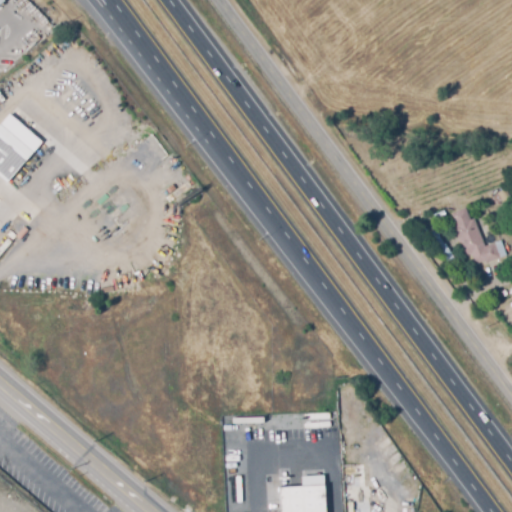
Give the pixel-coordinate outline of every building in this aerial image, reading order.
[(0,123),(33,151),(7,181),(0,174),(0,123)] [(511,194),(499,203),(495,197),(506,188),(510,193),(511,191),(511,194)] [(478,264),(474,253),(468,256),(456,226),(459,225),(454,213),(468,208),(473,221),(477,219),(487,246),(497,242),(503,258),(489,263),(488,260),(478,264)] [(448,261),(429,233),(435,229),(455,257),(448,261)] [(362,468),(343,469),(343,488),(363,488),(362,468)] [(281,511),(281,491),(329,489),(330,511),(281,511)] [(349,503),(349,511),(369,511),(368,501),(349,503)]
